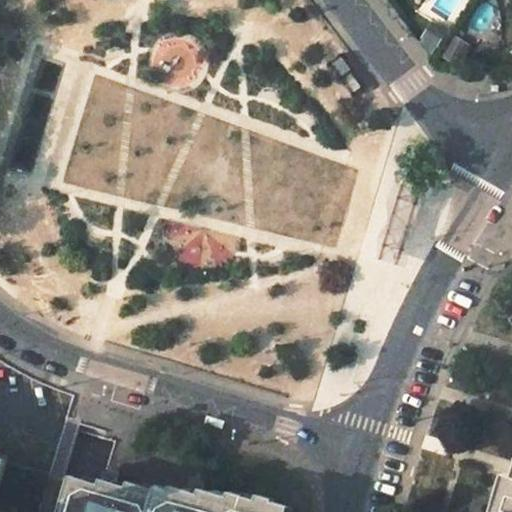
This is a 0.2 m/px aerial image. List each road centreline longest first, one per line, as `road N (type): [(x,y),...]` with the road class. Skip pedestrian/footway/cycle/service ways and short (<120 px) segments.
road 1 (residential): [(0,319),(53,355),(363,447)]
road 2 (residential): [(363,447),(415,316),(484,202)]
road 3 (residential): [(484,202),(458,139),(343,0)]
